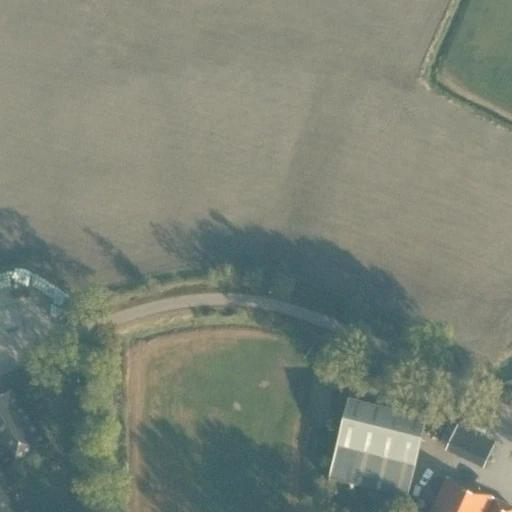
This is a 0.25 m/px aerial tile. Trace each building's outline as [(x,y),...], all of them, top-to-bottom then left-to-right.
[(27,511),(5,478),(0,471),(0,462),(9,476),(48,447),(12,393),(10,395),(0,401),(0,511),(27,511)] [(426,424),(348,404),(335,453),(328,483),(406,503),(426,424)] [(450,456),(489,469),(498,441),(460,428),(450,456)] [(449,447),(456,432),(448,429),(441,444),(449,447)] [(493,511),(497,504),(495,503),(446,481),(432,511),(493,511)]
